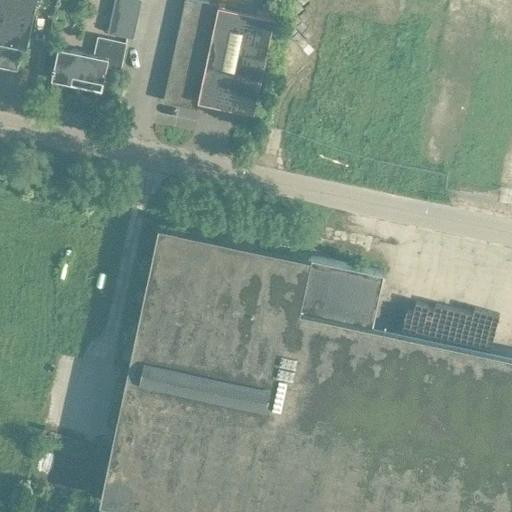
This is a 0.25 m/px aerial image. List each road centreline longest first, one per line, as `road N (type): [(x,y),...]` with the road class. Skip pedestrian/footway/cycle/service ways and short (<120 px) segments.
road 1 (unclassified): [(486,231),(0,124)]
road 2 (unknown): [(266,183),(315,0)]
